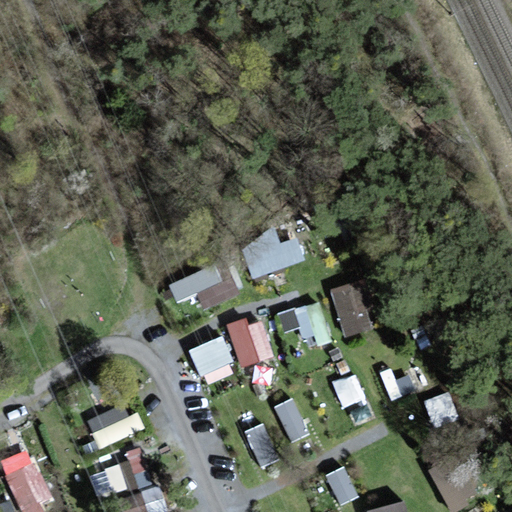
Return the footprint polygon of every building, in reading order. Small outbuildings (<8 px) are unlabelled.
[(252,275),(305,255),(296,229),(243,249),(252,275)] [(176,297),(196,288),(202,304),(232,292),(217,258),(168,278),(176,297)] [(343,332),(369,323),(354,276),(327,285),(343,332)] [(297,322),(301,334),(325,327),(316,296),(274,309),(279,328),(297,322)] [(272,353),(260,312),(226,322),(238,363),(272,353)] [(222,330),(189,343),(201,374),(234,361),(222,330)] [(331,375),(339,403),(363,396),(355,369),(331,375)] [(385,379),(387,391),(410,386),(408,374),(385,379)] [(444,387),(423,395),(435,430),(456,422),(444,387)] [(293,393),(273,400),(287,437),(307,429),(293,393)] [(144,426),(138,408),(126,412),(122,401),(86,411),(95,440),(144,426)] [(258,463),(276,457),(262,420),(245,426),(258,463)] [(475,498),(453,448),(427,459),(449,509),(475,498)] [(88,465),(95,493),(149,479),(142,452),(88,465)] [(34,456),(4,470),(20,505),(50,491),(34,456)] [(324,470),(338,501),(356,493),(342,462),(324,470)] [(124,511),(134,511),(165,503),(157,478),(117,491),(124,511)]
